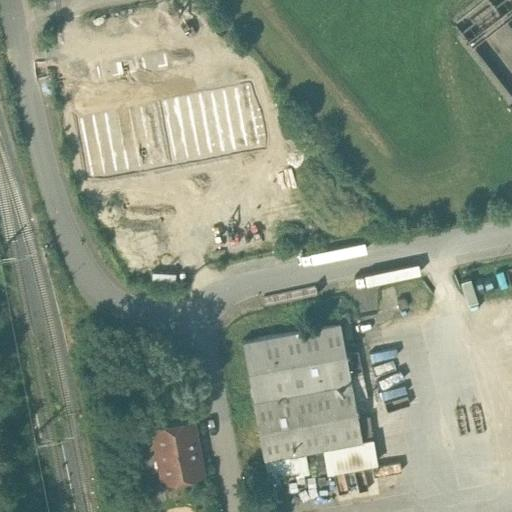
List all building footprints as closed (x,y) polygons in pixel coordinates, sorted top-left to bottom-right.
[(166,54),(95,68),(98,79),(168,65),(166,54)] [(247,85),(81,117),(92,176),(258,145),(247,85)] [(339,322),(241,341),(252,400),(351,381),(346,354),(348,354),(347,351),(345,351),(339,322)] [(348,354),(346,354),(351,377),(362,374),(358,352),(348,354)] [(362,374),(351,377),(355,400),(367,398),(362,374)] [(351,381),(252,400),(264,459),(323,447),(362,440),(358,417),(351,381)] [(362,440),(323,447),(328,472),(375,464),(370,415),(358,417),(362,440)] [(191,419),(153,426),(163,480),(201,473),(191,419)]
